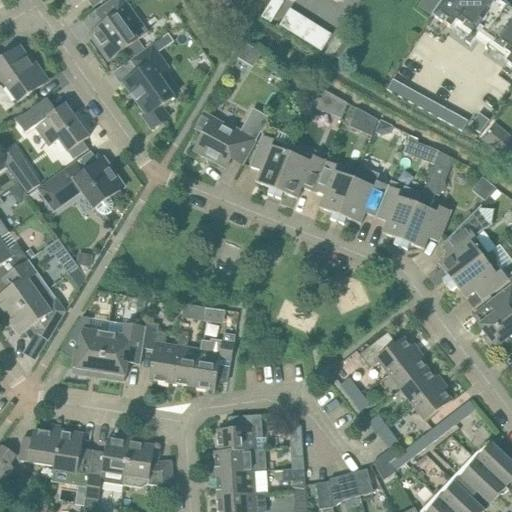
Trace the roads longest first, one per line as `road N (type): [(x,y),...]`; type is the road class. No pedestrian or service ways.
road 1 (residential): [(511,412),(402,272),(155,176),(48,25),(28,17)]
road 2 (residential): [(187,423),(27,396),(0,357)]
road 3 (residential): [(187,423),(226,404),(296,396),(332,448)]
